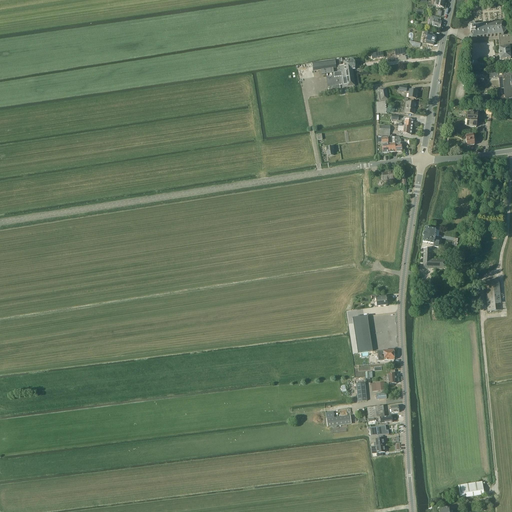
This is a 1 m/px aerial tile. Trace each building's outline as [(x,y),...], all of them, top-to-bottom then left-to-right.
[(436,6),(436,7),(443,8),(444,3),(434,1),(430,0),(428,7),(433,8),(433,6),(436,6)] [(440,28),(441,22),(442,18),(431,16),(429,27),(432,28),(432,27),(440,28)] [(477,40),(476,37),(499,35),(503,35),(507,31),(506,26),(502,23),(476,25),(475,23),(470,23),(468,25),(468,28),(470,30),(471,34),(469,35),(469,38),(471,40),(477,40)] [(425,32),(422,43),(426,44),(433,46),(433,44),(434,42),(435,42),(436,35),(431,34),(431,33),(428,33),(425,32)] [(501,48),(498,48),(500,60),(511,59),(511,47),(511,35),(508,35),(503,36),(503,35),(499,35),(501,48)] [(335,59),(313,62),(314,70),(321,69),(325,69),(336,67),(335,59)] [(337,59),(338,72),(352,70),(355,70),(353,60),(343,61),(344,66),(341,66),(340,62),(342,62),(341,59),(337,59)] [(335,77),(341,76),(343,88),(355,86),(353,74),(352,70),(338,72),(335,73),(334,73),(334,76),(335,77)] [(511,89),(511,77),(511,76),(511,70),(489,73),(489,79),(499,78),(500,89),(504,89),(505,95),(501,96),(501,100),(505,100),(511,99),(511,89)] [(380,101),(388,99),(386,89),(378,90),(380,101)] [(417,91),(410,90),(408,98),(416,99),(417,91)] [(379,113),(386,114),(385,101),(376,103),(377,112),(379,113)] [(405,113),(414,114),(415,107),(414,107),(415,104),(407,103),(405,113)] [(399,124),(399,126),(412,128),(413,121),(405,120),(404,126),(402,126),(402,124),(399,124)] [(380,126),(380,135),(390,135),(390,129),(390,127),(380,126)] [(399,126),(398,131),(403,131),(403,134),(411,135),(412,128),(399,126)] [(467,146),(474,145),(473,134),(466,135),(467,146)] [(328,156),(333,156),(332,147),(327,147),(327,148),(324,148),(324,152),(328,151),(328,156)] [(383,181),(395,179),(394,172),(382,173),(383,181)] [(435,237),(436,229),(425,227),(424,233),(423,236),(424,236),(423,242),(433,244),(434,243),(435,244),(434,247),(439,247),(440,241),(434,240),(435,237)] [(423,269),(447,270),(447,260),(430,259),(431,249),(424,249),(423,269)] [(501,303),(500,279),(485,280),(487,311),(496,311),(496,304),(501,303)] [(377,307),(387,305),(386,297),(381,298),(381,296),(379,297),(379,298),(376,299),(377,307)] [(358,354),(373,351),(367,316),(352,319),(358,354)] [(384,351),(378,351),(378,360),(384,360),(394,360),(394,353),(393,350),(390,350),(384,351)] [(389,384),(396,383),(395,374),(395,371),(391,371),(391,374),(388,375),(389,384)] [(385,390),(384,382),(376,383),(377,391),(382,391),(382,394),(376,394),(376,400),(387,399),(386,393),(385,394),(385,390)] [(358,402),(367,401),(365,383),(356,384),(358,402)] [(369,419),(374,418),(384,416),(383,406),(367,408),(369,419)] [(337,418),(326,419),(327,427),(338,426),(351,424),(350,416),(337,418)] [(370,428),(367,428),(368,437),(369,437),(377,436),(382,436),(388,435),(388,431),(386,431),(385,426),(370,428)] [(377,436),(369,437),(370,443),(374,443),(375,447),(384,446),(383,438),(382,436),(377,436)] [(385,452),(384,446),(375,447),(371,447),(372,454),(377,453),(377,457),(382,456),(382,453),(385,452)] [(460,498),(484,495),(482,483),(458,487),(460,498)]
